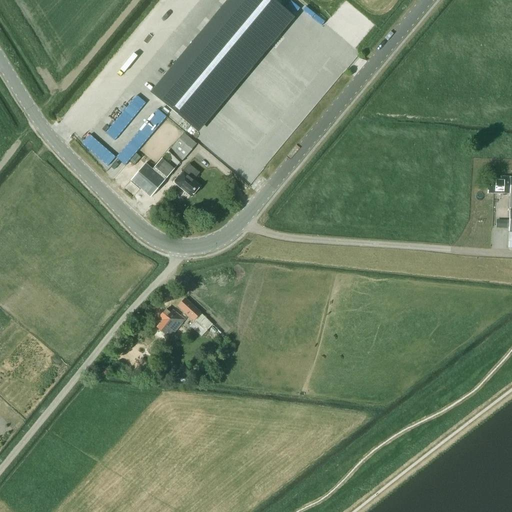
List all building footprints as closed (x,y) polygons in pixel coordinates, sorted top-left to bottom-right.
[(270,0),(230,0),(153,93),(197,130),(292,17),(270,0)] [(300,9),(291,1),(284,8),(294,16),(300,9)] [(199,27),(210,17),(201,8),(191,19),(199,27)] [(153,170),(165,180),(183,160),(171,149),(153,170)] [(164,180),(145,163),(131,179),(150,196),(164,180)] [(191,197),(200,186),(182,172),(173,183),(191,197)] [(511,195),(510,206),(509,248),(511,247),(511,178),(501,177),(501,180),(488,180),(488,195),(511,195)] [(202,313),(185,298),(178,307),(194,322),(194,321),(206,332),(213,324),(201,314),(202,313)] [(185,320),(184,320),(172,310),(170,313),(166,309),(159,318),(163,320),(156,328),(164,335),(166,333),(170,336),(169,338),(170,338),(185,320)]
